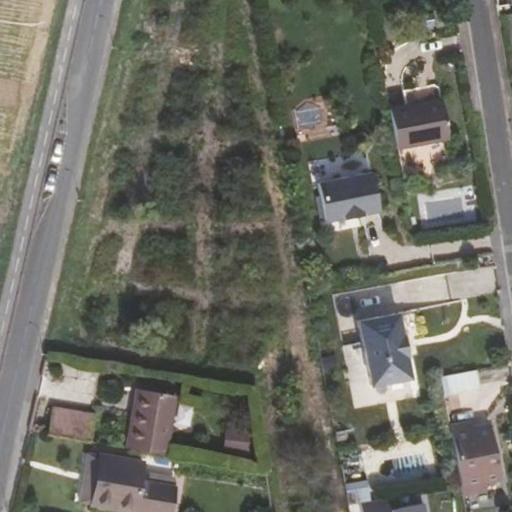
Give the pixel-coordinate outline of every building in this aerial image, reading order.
[(433,11),(436,30),(452,27),(449,8),(433,11)] [(441,99),(392,109),(399,148),(448,139),(441,99)] [(372,173),(319,184),(326,222),(380,212),(372,173)] [(398,322),(355,329),(358,349),(343,352),(354,413),(412,402),(398,322)] [(475,371),(440,378),(444,396),(478,389),(475,371)] [(131,449),(168,455),(178,397),(144,391),(141,415),(136,415),(131,449)] [(57,409),(52,434),(93,442),(96,416),(57,409)] [(450,427),(463,490),(464,496),(486,492),(484,482),(500,479),(490,425),(476,427),(476,430),(472,431),(469,422),(450,427)] [(82,502),(94,504),(101,457),(90,455),(82,502)] [(101,457),(94,504),(136,511),(170,511),(174,490),(142,484),(144,465),(101,457)] [(404,498),(362,504),(363,511),(427,511),(426,503),(405,507),(404,498)]
